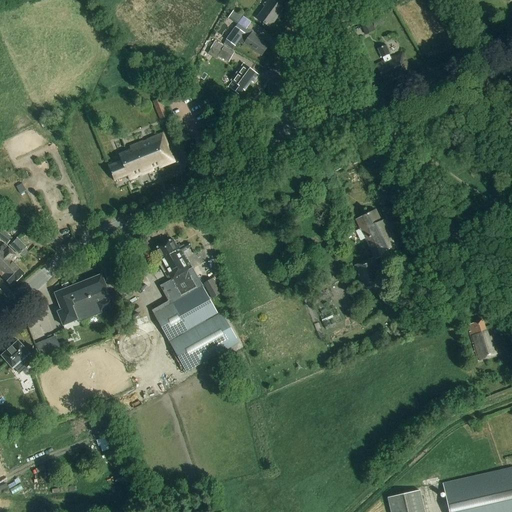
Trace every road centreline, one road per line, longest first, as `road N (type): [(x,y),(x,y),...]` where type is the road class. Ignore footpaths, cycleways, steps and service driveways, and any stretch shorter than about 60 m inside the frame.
road 1 (tertiary): [(0,320),(89,242),(264,154),(281,131)]
road 2 (unclassified): [(511,334),(375,102)]
road 3 (tertiary): [(375,102),(511,41)]
road 4 (residential): [(281,131),(275,90),(285,60),(331,0)]
